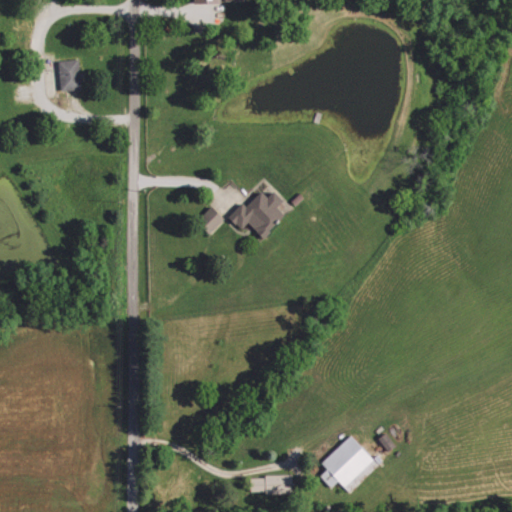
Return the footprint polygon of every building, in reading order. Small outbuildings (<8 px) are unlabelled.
[(64,91),(85,89),(82,60),(61,62),(64,91)] [(244,230),(252,223),(264,236),(288,215),(282,207),(288,201),(279,191),(272,198),(266,191),(249,207),(246,204),(232,217),(244,230)] [(382,439),(392,453),(400,447),(390,433),(382,439)] [(324,462),(331,470),(324,476),(335,489),(343,482),(351,491),(382,466),(357,435),(324,462)] [(296,476),(253,477),(254,494),(297,494),(296,476)]
